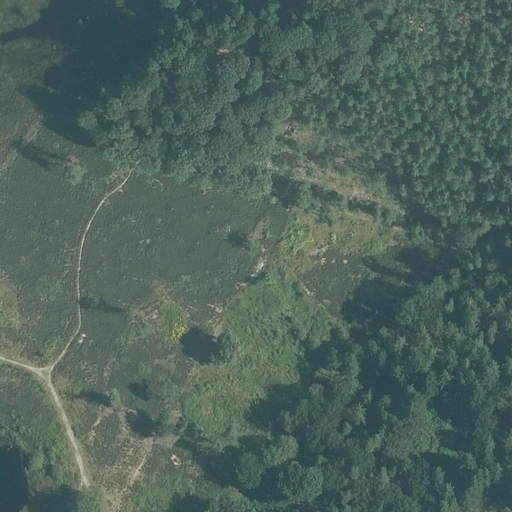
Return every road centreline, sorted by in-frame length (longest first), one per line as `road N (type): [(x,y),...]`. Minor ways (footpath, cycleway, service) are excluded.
road 1 (track): [(403,45),(306,80),(253,181),(461,245)]
road 2 (track): [(47,379),(79,321),(85,227),(131,165),(159,152),(253,181)]
